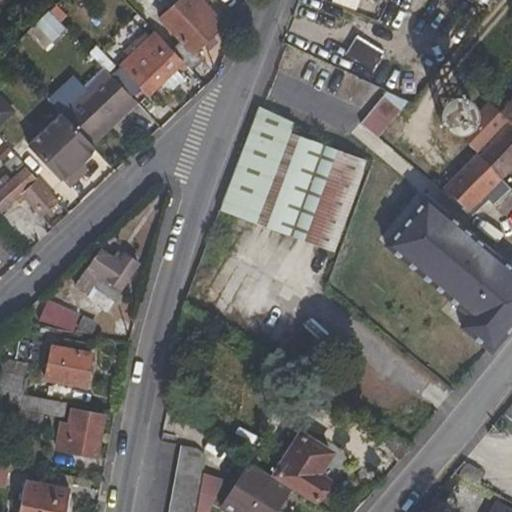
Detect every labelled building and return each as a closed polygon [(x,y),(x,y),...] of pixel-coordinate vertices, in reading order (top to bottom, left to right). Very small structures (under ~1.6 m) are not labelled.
[(201,0),(180,0),(151,28),(154,31),(183,62),(191,70),(202,59),(196,51),(224,23),(201,0)] [(333,0),(356,9),(359,0),(333,0)] [(471,0),(471,2),(489,12),(498,1),(495,0),(471,0)] [(52,42),(66,28),(49,10),(35,23),(52,42)] [(119,64),(149,96),(179,67),(183,62),(154,31),(147,38),(143,33),(136,40),(139,45),(119,64)] [(383,51),(357,36),(346,53),(372,69),(383,51)] [(113,64),(96,45),(89,53),(106,70),(113,64)] [(279,71),(318,87),(327,65),(288,49),(279,71)] [(483,65),(472,54),(466,61),(476,72),(483,65)] [(179,67),(186,75),(191,70),(183,62),(179,67)] [(109,74),(106,70),(61,113),(64,117),(109,74)] [(87,141),(132,99),(109,74),(64,117),(87,141)] [(498,112),(508,124),(475,156),(500,179),(511,167),(511,95),(505,89),(490,105),(498,112)] [(388,91),(361,123),(378,137),(405,105),(388,91)] [(469,102),(464,98),(459,96),(450,97),(443,101),(439,107),(437,114),(438,122),(442,128),(447,132),(452,134),(457,134),(463,133),(470,127),(473,121),(475,116),(473,107),(469,102)] [(91,145),(136,103),(132,99),(87,141),(91,145)] [(0,125),(12,113),(0,100),(0,125)] [(294,123),(258,105),(219,209),(333,251),(367,162),(291,133),(294,123)] [(498,112),(464,146),(475,156),(508,124),(498,112)] [(76,166),(73,163),(91,145),(87,141),(64,117),(61,113),(59,115),(29,145),(62,180),(76,166)] [(0,161),(9,171),(21,160),(0,137),(0,161)] [(76,166),(94,149),(91,145),(73,163),(76,166)] [(500,179),(475,156),(441,190),(461,205),(478,188),(485,195),(500,179)] [(40,215),(57,201),(25,167),(11,180),(4,172),(0,176),(0,211),(21,193),(40,215)] [(461,205),(469,211),(485,195),(478,188),(461,205)] [(469,315),(462,326),(494,349),(511,327),(511,267),(426,196),(384,245),(469,315)] [(86,296),(94,285),(114,300),(139,264),(124,254),(118,262),(100,249),(74,287),(86,296)] [(86,296),(107,310),(114,300),(94,285),(86,296)] [(39,321),(63,328),(71,311),(47,302),(39,321)] [(200,315),(182,304),(179,327),(193,336),(200,315)] [(91,337),(96,323),(71,311),(63,328),(91,337)] [(86,388),(93,355),(49,346),(43,380),(86,388)] [(28,364),(0,358),(0,373),(25,378),(28,364)] [(0,373),(0,390),(9,392),(22,394),(25,378),(0,373)] [(44,413),(64,417),(66,403),(22,394),(9,392),(7,403),(22,406),(20,418),(42,422),(44,413)] [(98,458),(106,415),(72,408),(69,425),(60,423),(55,451),(98,458)] [(333,451),(300,431),(272,475),(318,503),(331,482),(319,474),(333,451)] [(389,432),(379,448),(399,463),(413,446),(409,444),(389,432)] [(196,511),(207,450),(180,445),(171,497),(194,511),(196,511)] [(486,473),(465,461),(454,474),(478,487),(486,473)] [(225,511),(275,511),(290,489),(247,463),(219,508),(225,511)] [(65,511),(70,489),(24,480),(17,511),(65,511)] [(194,511),(171,497),(167,511),(194,511)]
